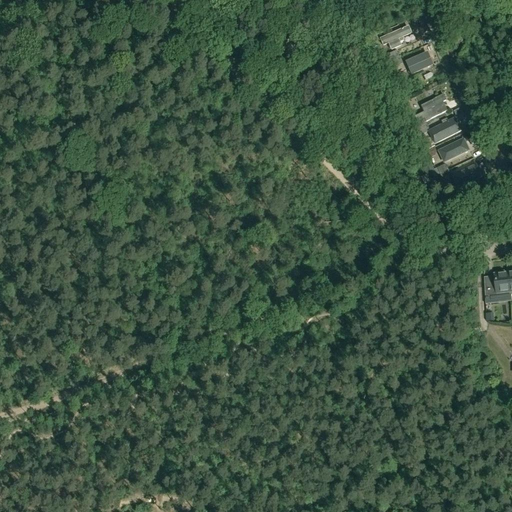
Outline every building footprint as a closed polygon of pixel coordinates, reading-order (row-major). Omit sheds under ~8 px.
[(408,26),(382,38),(386,47),(412,35),(408,26)] [(376,64),(385,60),(378,45),(370,49),(376,64)] [(392,68),(401,63),(396,50),(386,54),(392,68)] [(427,54),(404,61),(408,74),(431,66),(427,54)] [(440,68),(402,85),(408,98),(445,81),(440,68)] [(420,106),(423,113),(416,116),(420,124),(447,112),(440,97),(420,106)] [(453,116),(428,128),(431,134),(436,131),(439,137),(458,128),(453,116)] [(463,141),(438,153),(444,164),(469,151),(463,141)] [(437,168),(443,181),(452,177),(446,164),(437,168)] [(431,166),(423,170),(430,182),(438,178),(431,166)] [(477,168),(454,179),(458,189),(482,178),(477,168)] [(510,296),(508,272),(504,272),(504,271),(496,272),(496,273),(493,274),(495,286),(485,288),(486,305),(499,303),(498,297),(510,296)]
